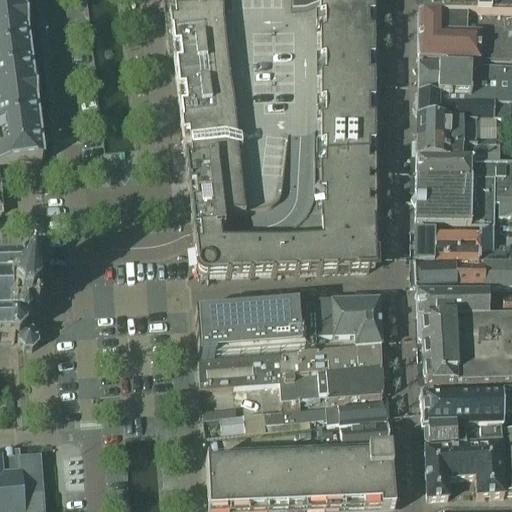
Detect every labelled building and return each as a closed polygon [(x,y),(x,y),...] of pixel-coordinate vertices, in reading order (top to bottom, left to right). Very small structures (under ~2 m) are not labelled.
[(0,0),(0,170),(40,165),(33,108),(35,107),(33,90),(31,91),(24,35),(26,35),(24,18),(22,18),(19,0),(0,0)] [(196,277),(198,280),(201,282),(205,282),(367,276),(367,275),(370,275),(373,272),(373,269),(374,269),(374,266),(372,227),(373,227),(372,158),(373,158),(373,156),(372,145),(371,7),(371,5),(370,5),(370,2),(371,2),(371,0),(159,0),(167,64),(172,64),(181,148),(182,148),(182,150),(185,149),(186,156),(182,157),(185,183),(190,219),(190,225),(191,236),(193,248),(193,251),(195,274),(196,277)] [(511,0),(416,0),(416,20),(511,21),(511,0)] [(511,21),(416,20),(416,65),(511,67),(511,21)] [(416,69),(416,70),(416,96),(416,98),(466,101),(466,108),(511,108),(511,72),(468,70),(468,72),(447,71),(447,69),(416,69)] [(415,112),(415,120),(494,124),(507,124),(511,123),(511,108),(466,108),(466,101),(416,98),(416,108),(417,108),(417,112),(415,112)] [(414,142),(414,145),(462,148),(462,149),(499,152),(499,146),(495,146),(495,143),(494,124),(415,120),(415,123),(416,123),(418,134),(417,139),(414,142)] [(414,145),(414,163),(498,166),(499,152),(462,149),(462,148),(414,145)] [(414,163),(413,183),(484,184),(492,191),(492,203),(492,223),(496,223),(499,222),(503,222),(506,221),(509,219),(511,218),(511,166),(498,167),(498,166),(414,163)] [(484,184),(413,183),(412,225),(412,231),(492,232),(492,223),(492,203),(492,191),(484,184)] [(412,237),(412,271),(486,271),(486,268),(511,268),(511,256),(492,257),(492,238),(412,237)] [(0,342),(10,342),(10,346),(13,346),(13,342),(16,342),(16,347),(16,349),(17,350),(21,354),(22,355),(23,355),(23,354),(29,354),(29,355),(31,355),(32,354),(31,353),(35,350),(37,349),(37,347),(36,347),(36,342),(36,340),(35,339),(35,340),(31,336),(30,334),(28,334),(28,329),(30,329),(30,326),(29,326),(29,320),(35,319),(35,316),(38,316),(38,312),(36,312),(36,295),(38,295),(38,291),(34,292),(34,288),(28,288),(28,282),(29,282),(29,279),(27,279),(27,274),(29,274),(29,269),(26,269),(27,271),(21,271),(21,268),(25,268),(25,265),(21,266),(21,262),(19,262),(19,266),(11,266),(11,262),(8,262),(8,266),(3,266),(0,266),(0,342)] [(486,271),(412,271),(413,295),(459,294),(485,294),(511,294),(511,268),(486,268),(486,271)] [(413,300),(415,322),(511,323),(511,301),(490,301),(486,300),(413,300)] [(297,312),(295,312),(298,348),(314,347),(314,352),(321,352),(332,351),(337,351),(337,356),(353,355),(378,353),(379,353),(377,309),(297,311),(297,312)] [(296,360),(295,348),(297,348),(294,312),(193,320),(197,368),(296,360)] [(511,323),(415,322),(415,324),(426,324),(415,325),(415,326),(420,326),(423,391),(511,388),(511,323)] [(296,360),(197,368),(198,396),(278,389),(292,388),(292,383),(379,375),(378,353),(296,360)] [(380,404),(379,375),(292,383),(292,388),(278,389),(279,407),(325,402),(325,409),(380,404)] [(428,399),(418,400),(421,432),(426,432),(448,431),(453,431),(463,431),(477,431),(502,430),(501,419),(511,418),(511,397),(475,398),(451,398),(428,399)] [(385,426),(384,408),(323,414),(263,419),(261,419),(262,419),(262,420),(263,431),(324,424),(325,430),(337,429),(338,430),(385,426)] [(216,416),(201,417),(202,427),(217,426),(218,426),(235,424),(235,422),(234,414),(216,416)] [(322,451),(322,459),(388,452),(386,431),(338,436),(339,447),(323,449),(323,451),(322,451)] [(426,435),(422,437),(423,448),(427,450),(427,453),(500,449),(499,435),(480,435),(463,436),(453,436),(453,431),(448,431),(426,432),(426,435)] [(511,435),(499,435),(500,449),(502,500),(503,500),(503,498),(511,498),(511,435)] [(500,449),(427,453),(423,453),(425,505),(446,504),(446,485),(474,483),(475,502),(502,500),(500,449)] [(388,452),(322,459),(322,461),(204,466),(206,511),(347,511),(392,510),(388,458),(388,454),(388,452)] [(42,511),(38,462),(30,463),(18,464),(18,455),(0,456),(0,511),(42,511)]
